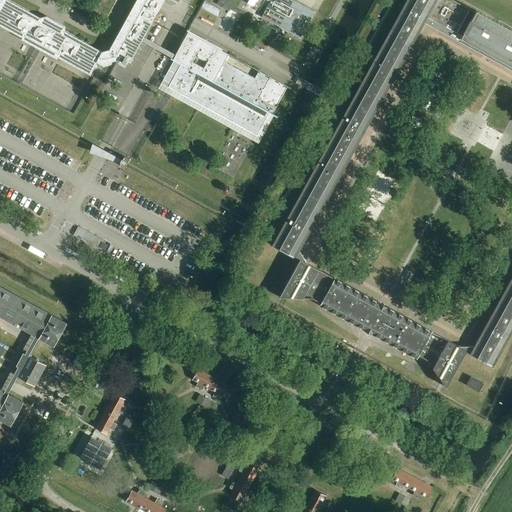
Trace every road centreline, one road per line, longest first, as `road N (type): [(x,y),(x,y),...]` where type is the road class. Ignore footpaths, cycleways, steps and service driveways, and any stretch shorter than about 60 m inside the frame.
road 1 (unclassified): [(78,511),(44,490),(42,468),(135,298)]
road 2 (unclassified): [(328,405),(135,298)]
road 3 (unclassified): [(135,298),(0,222)]
road 4 (unclassified): [(272,511),(328,405)]
